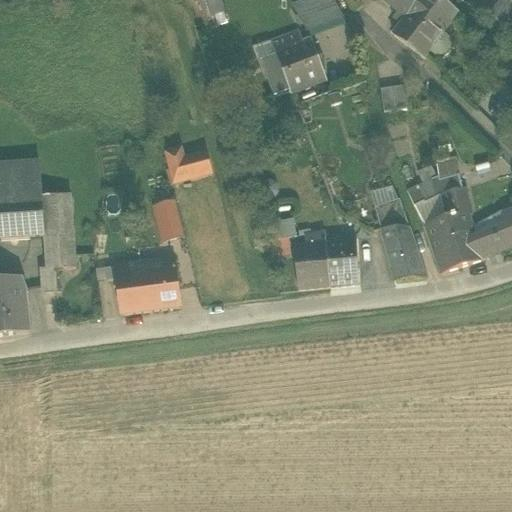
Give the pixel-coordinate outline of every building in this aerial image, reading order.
[(205,0),(211,17),(224,13),(219,0),(205,0)] [(316,0),(293,8),(307,32),(342,19),(331,0),(316,0)] [(381,0),(397,12),(403,0),(381,0)] [(458,15),(437,0),(403,0),(397,12),(406,19),(393,36),(424,60),(429,53),(443,35),(458,15)] [(511,0),(496,0),(486,16),(504,29),(511,17),(511,0)] [(272,44),(277,55),(290,91),(292,95),(325,82),(310,42),(302,45),(298,34),(272,44)] [(443,35),(429,53),(434,57),(440,57),(446,55),(449,51),(451,45),(449,39),(443,35)] [(274,97),(290,91),(277,55),(260,61),(274,97)] [(380,91),(384,115),(407,111),(404,88),(380,91)] [(501,101),(508,106),(511,104),(511,89),(503,92),(501,101)] [(165,155),(173,186),(211,176),(206,155),(183,161),(181,151),(165,155)] [(39,164),(0,166),(0,202),(43,199),(39,164)] [(434,166),(419,170),(421,180),(436,177),(434,166)] [(432,183),(439,199),(442,197),(441,196),(462,190),(459,177),(439,182),(438,178),(431,181),(432,183)] [(407,193),(414,209),(424,204),(425,205),(439,199),(432,183),(431,181),(407,193)] [(441,196),(442,197),(446,222),(425,229),(424,229),(434,256),(446,252),(444,247),(463,240),(460,232),(473,228),(469,216),(471,216),(465,189),(462,190),(441,196)] [(414,209),(425,229),(446,222),(442,197),(439,199),(425,205),(424,204),(414,209)] [(70,198),(43,199),(46,239),(44,239),(46,258),(75,255),(70,198)] [(0,202),(0,241),(44,239),(46,239),(43,199),(0,202)] [(376,205),(378,216),(404,214),(399,199),(397,200),(396,200),(376,205)] [(166,230),(170,243),(185,240),(176,205),(161,208),(164,220),(171,218),(174,228),(166,230)] [(164,220),(161,208),(153,210),(161,245),(170,243),(166,230),(174,228),(171,218),(164,220)] [(511,213),(503,217),(507,228),(511,226),(511,213)] [(377,216),(381,232),(409,230),(404,214),(378,216),(377,216)] [(503,217),(473,229),(472,230),(476,240),(507,228),(503,217)] [(511,226),(507,228),(476,240),(472,230),(473,229),(473,228),(460,232),(463,240),(444,247),(446,252),(434,256),(441,276),(485,262),(483,259),(511,247),(511,226)] [(381,232),(395,284),(426,280),(409,230),(381,232)] [(305,238),(307,247),(326,242),(325,234),(305,238)] [(356,239),(326,242),(330,290),(358,287),(356,239)] [(298,293),(330,290),(326,242),(307,247),(294,248),(295,256),(298,293)] [(40,271),(42,294),(56,293),(55,271),(76,269),(75,255),(46,258),(46,270),(40,271)] [(115,266),(116,281),(176,273),(174,259),(115,266)] [(181,310),(176,273),(116,281),(121,318),(181,310)] [(21,280),(0,282),(0,338),(30,334),(25,291),(22,280),(21,280)]
